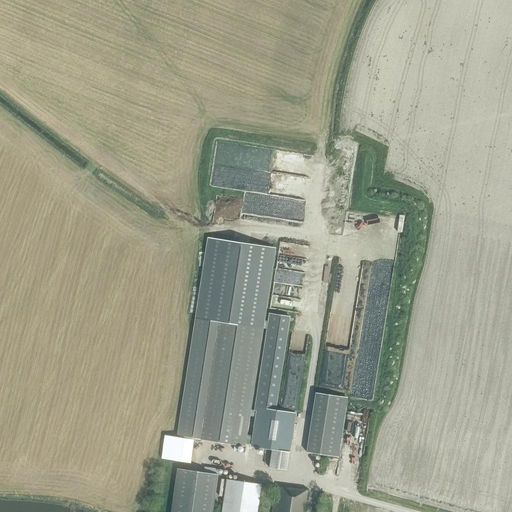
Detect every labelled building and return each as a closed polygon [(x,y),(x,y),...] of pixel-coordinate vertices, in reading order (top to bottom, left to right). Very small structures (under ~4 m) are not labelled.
[(193,326),(177,436),(234,445),(238,446),(245,447),(264,328),(265,318),(276,248),(206,237),(195,317),(193,326)] [(348,397),(315,392),(306,453),(339,458),(348,397)] [(274,410),(257,407),(257,410),(256,414),(251,447),(266,450),(263,466),(286,470),(295,413),(274,410)] [(212,511),(218,474),(177,468),(170,511),(212,511)] [(257,511),(262,484),(226,479),(221,511),(257,511)] [(305,511),(308,491),(283,488),(276,487),(272,511),(305,511)]
